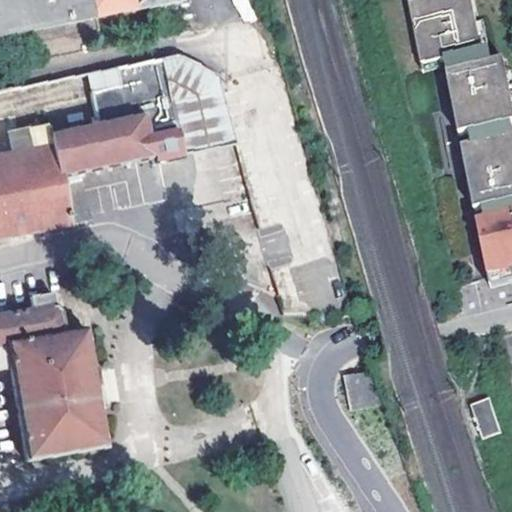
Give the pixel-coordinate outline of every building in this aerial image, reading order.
[(0,0),(0,28),(18,25),(23,55),(89,42),(85,24),(96,21),(94,10),(150,0),(0,0)] [(474,0),(419,0),(411,2),(423,65),(453,58),(485,52),(484,48),(479,24),(474,0)] [(486,22),(479,24),(484,48),(491,47),(486,22)] [(453,58),(456,71),(494,63),(492,51),(485,52),(453,58)] [(152,160),(235,145),(215,76),(200,64),(177,55),(0,90),(0,107),(2,108),(9,145),(0,146),(0,238),(28,233),(78,223),(88,222),(79,174),(128,165),(152,160)] [(456,71),(448,72),(461,135),(469,133),(511,124),(511,89),(510,77),(506,61),(494,63),(456,71)] [(0,107),(0,146),(9,145),(2,108),(0,107)] [(511,124),(469,133),(472,145),(511,137),(511,124)] [(511,137),(472,145),(463,148),(476,210),(484,209),(511,203),(511,137)] [(511,203),(484,209),(487,221),(511,216),(511,203)] [(511,216),(487,221),(478,223),(489,278),(490,287),(511,282),(511,216)] [(268,266),(291,261),(283,226),(261,231),(268,266)] [(6,316),(0,316),(0,369),(9,368),(25,462),(104,447),(98,410),(99,409),(96,388),(93,368),(91,368),(84,330),(64,334),(60,311),(56,308),(55,300),(38,303),(39,310),(6,316)] [(355,413),(383,405),(372,371),(344,380),(355,413)] [(491,397),(471,402),(480,437),(500,432),(491,397)]
